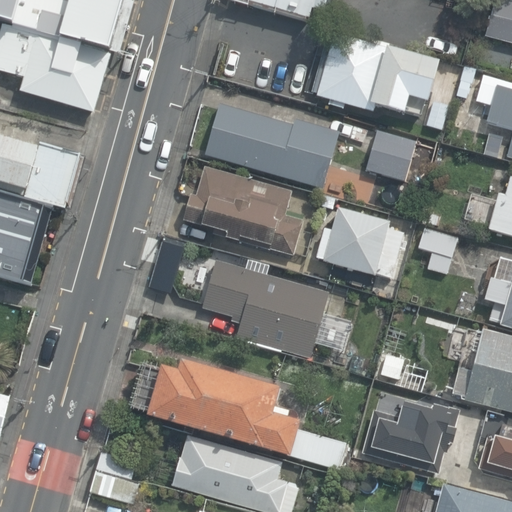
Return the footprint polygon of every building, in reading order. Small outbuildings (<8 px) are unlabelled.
[(0,0),(0,23),(111,57),(128,0),(0,0)] [(328,0),(237,0),(237,1),(322,24),(328,0)] [(511,0),(484,0),(477,33),(511,40),(511,0)] [(96,117),(111,57),(0,23),(0,71),(25,79),(21,95),(96,117)] [(387,51),(337,37),(319,99),(369,113),(371,105),(387,51)] [(442,66),(387,51),(371,105),(425,119),(442,66)] [(511,82),(474,71),(467,69),(458,102),(484,109),(480,123),(511,132),(511,82)] [(212,99),(198,146),(321,184),(335,138),(212,99)] [(371,121),(354,166),(401,183),(418,139),(371,121)] [(61,213),(79,155),(0,134),(0,195),(55,211),(61,213)] [(190,182),(180,179),(168,225),(296,261),(309,213),(300,210),(304,199),(290,195),(293,186),(197,159),(190,182)] [(491,184),(478,221),(511,231),(511,172),(507,171),(501,188),(491,184)] [(0,195),(0,277),(33,288),(55,211),(0,195)] [(413,226),(323,197),(305,253),(395,282),(413,226)] [(511,252),(486,245),(472,293),(490,298),(484,318),(511,326),(511,252)] [(448,252),(426,247),(421,270),(444,275),(448,252)] [(195,309),(233,319),(227,336),(309,357),(313,341),(331,345),(343,300),(326,296),(328,288),(209,257),(195,309)] [(511,336),(471,326),(454,394),(511,408),(511,336)] [(382,346),(375,373),(400,379),(407,352),(382,346)] [(265,404),(272,380),(170,350),(167,362),(146,356),(131,406),(282,450),(294,412),(265,404)] [(376,385),(361,439),(426,457),(441,403),(376,385)] [(511,418),(482,410),(468,457),(511,468),(511,476),(511,482),(511,418)] [(279,478),(284,461),(178,432),(163,486),(261,511),(292,511),(300,484),(279,478)] [(97,446),(83,492),(125,505),(139,459),(97,446)] [(511,511),(511,496),(436,473),(423,511),(511,511)] [(228,511),(191,501),(187,511),(228,511)]
